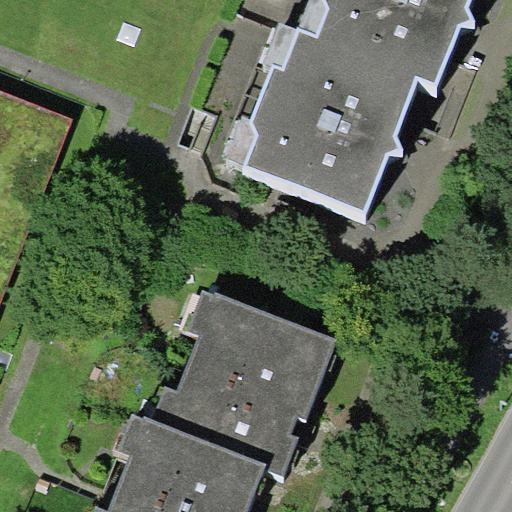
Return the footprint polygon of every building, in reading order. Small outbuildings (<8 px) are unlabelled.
[(451,96),(489,0),(328,0),(312,42),(432,89),(451,96)] [(379,222),(432,89),(312,42),(298,37),(246,170),(379,222)] [(0,298),(68,122),(0,95),(0,298)] [(351,344),(219,292),(166,427),(279,472),(297,479),(351,344)] [(112,511),(263,511),(279,472),(166,427),(149,420),(112,511)]
